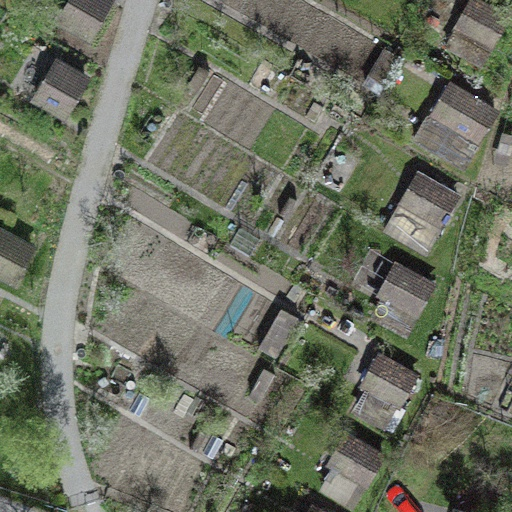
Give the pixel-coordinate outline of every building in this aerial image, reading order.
[(109,0),(69,0),(58,21),(87,39),(109,0)] [(507,12),(484,0),(469,0),(446,44),(481,62),(507,12)] [(87,74),(57,57),(34,99),(64,116),(87,74)] [(493,111),(448,84),(414,140),(459,167),(493,111)] [(442,223),(457,195),(415,172),(400,200),(442,223)] [(34,244),(0,226),(0,273),(15,281),(34,244)] [(415,311),(431,282),(394,262),(378,291),(415,311)] [(416,374),(377,353),(361,384),(368,388),(356,410),(383,424),(395,402),(399,404),(416,374)] [(350,505),(381,450),(347,430),(328,464),(332,467),(320,489),(350,505)]
